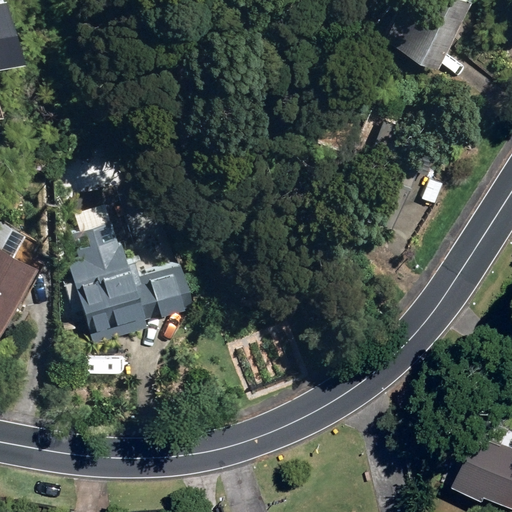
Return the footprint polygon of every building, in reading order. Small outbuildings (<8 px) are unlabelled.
[(390,0),(372,32),(427,64),(464,0),(390,0)] [(445,73),(464,88),(475,74),(456,59),(445,73)] [(334,206),(383,225),(421,128),(372,109),(334,206)] [(75,306),(86,341),(141,324),(138,316),(188,301),(175,259),(133,273),(128,256),(123,258),(117,237),(112,238),(106,217),(103,218),(97,200),(63,211),(69,228),(65,229),(72,252),(60,256),(67,278),(59,281),(68,308),(75,306)] [(0,312),(20,273),(25,276),(35,256),(27,252),(34,236),(0,218),(0,312)] [(479,489),(511,504),(511,442),(468,422),(442,478),(477,494),(479,489)]
